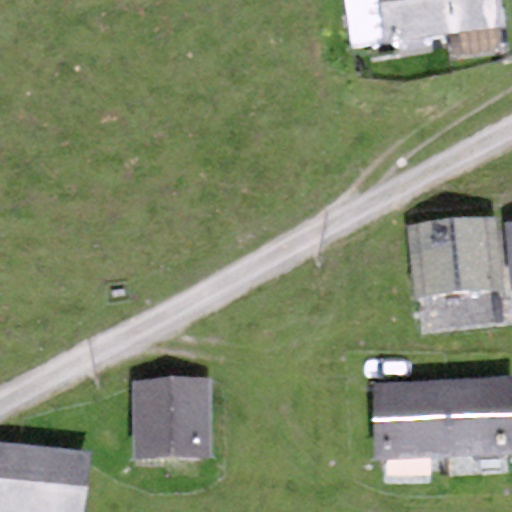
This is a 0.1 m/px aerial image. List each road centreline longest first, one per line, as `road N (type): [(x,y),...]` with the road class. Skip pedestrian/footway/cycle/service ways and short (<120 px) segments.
road 1 (track): [(511,130),(0,401)]
road 2 (track): [(341,222),(380,170),(511,78)]
